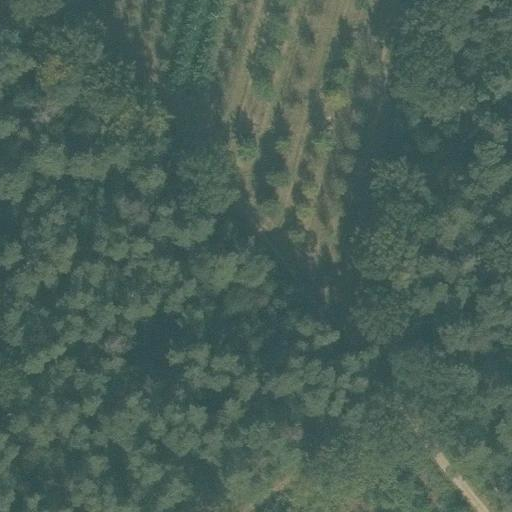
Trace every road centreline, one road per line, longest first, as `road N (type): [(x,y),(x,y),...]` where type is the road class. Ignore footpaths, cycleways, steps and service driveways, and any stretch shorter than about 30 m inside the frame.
road 1 (track): [(1,0),(477,511)]
road 2 (track): [(511,362),(502,376),(435,393),(402,432)]
